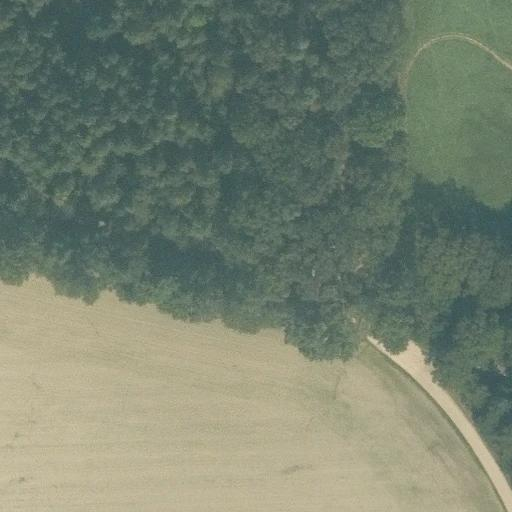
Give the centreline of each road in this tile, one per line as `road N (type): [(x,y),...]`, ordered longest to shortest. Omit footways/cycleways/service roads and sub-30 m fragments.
road 1 (track): [(0,201),(264,258),(325,284)]
road 2 (track): [(349,0),(344,208),(325,284)]
road 3 (track): [(407,352),(462,409),(511,505)]
